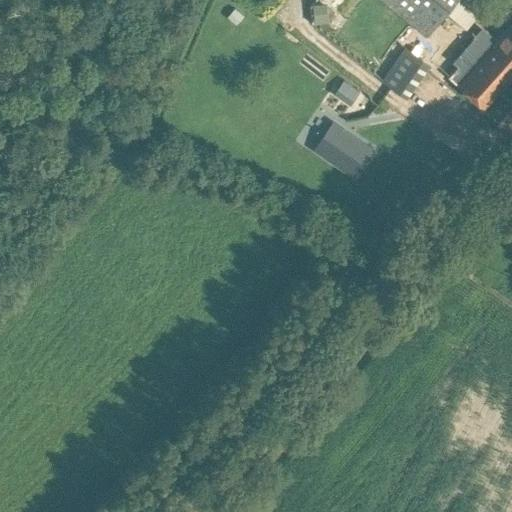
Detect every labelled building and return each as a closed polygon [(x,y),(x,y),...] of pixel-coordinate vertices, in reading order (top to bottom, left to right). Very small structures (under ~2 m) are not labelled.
[(386,0),(427,34),(455,0),(386,0)] [(235,7),(228,16),(236,24),(244,15),(235,7)] [(511,21),(496,39),(497,39),(492,45),(500,52),(492,61),(510,77),(511,75),(511,21)] [(497,39),(496,39),(490,33),(462,63),(461,62),(449,76),(484,107),(510,77),(492,61),(500,52),(492,45),(497,39)] [(381,80),(390,86),(407,97),(427,68),(402,50),(381,80)] [(333,123),(315,148),(355,175),(373,150),(333,123)]
